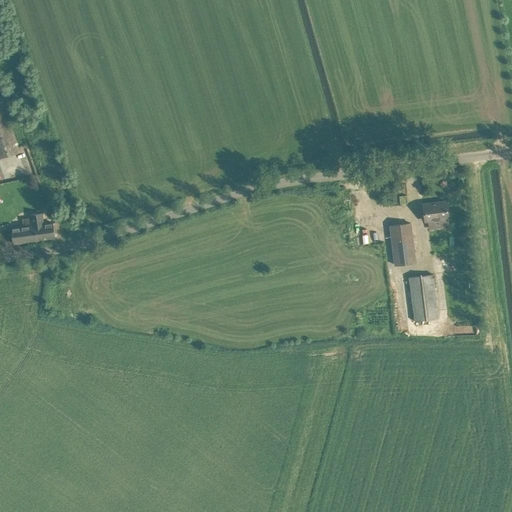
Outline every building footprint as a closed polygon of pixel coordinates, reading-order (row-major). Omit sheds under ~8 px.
[(0,158),(20,152),(0,94),(0,158)] [(407,194),(400,195),(401,203),(408,202),(407,194)] [(425,221),(428,220),(448,218),(446,201),(423,204),(425,221)] [(32,225),(12,228),(14,243),(54,238),(52,222),(45,223),(44,212),(31,214),(32,225)] [(415,262),(410,223),(390,225),(395,265),(415,262)] [(415,320),(440,317),(435,273),(409,276),(410,282),(408,282),(410,296),(412,296),(415,320)]
